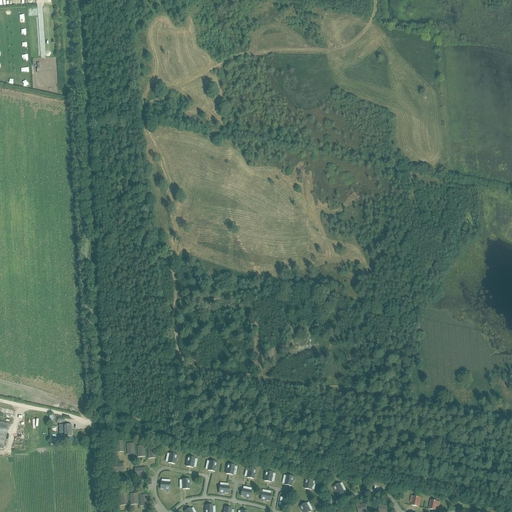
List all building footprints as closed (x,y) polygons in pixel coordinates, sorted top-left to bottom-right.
[(0,421),(0,448),(4,449),(8,423),(0,421)] [(71,425),(63,425),(59,425),(59,433),(63,432),(63,436),(71,436),(71,425)] [(175,465),(175,464),(177,455),(170,454),(167,454),(167,456),(169,457),(168,463),(175,465)] [(188,457),(186,467),(193,468),(194,462),(197,462),(197,460),(195,459),(188,457)] [(209,464),(208,471),(215,472),(216,463),(210,462),(207,461),(207,464),(209,464)] [(228,465),(226,474),(233,476),(234,469),(237,469),(237,467),(234,467),(234,466),(228,465)] [(247,478),(250,479),(254,480),(255,470),(249,469),(246,469),(246,471),(248,471),(247,478)] [(266,472),(264,481),(271,483),(272,476),(275,477),(275,474),(272,474),(273,473),(266,472)] [(286,479),(285,485),(292,487),(294,477),(287,476),(284,476),(284,478),(286,479)] [(160,483),(160,490),(170,490),(170,485),(170,483),(170,481),(167,480),(167,483),(160,483)] [(182,483),(183,490),(189,489),(189,480),(182,480),(182,481),(180,481),(180,483),(182,483)] [(307,480),(305,489),(311,490),(313,484),(315,484),(316,482),(313,481),(307,480)] [(219,493),(228,494),(229,487),(222,486),(223,484),(220,483),(220,486),(219,493)] [(334,487),(338,496),(344,493),(341,487),(343,485),(342,483),(340,484),(334,487)] [(242,490),(241,496),(250,498),(251,491),(251,489),(249,488),(248,491),(242,490)] [(260,500),(270,502),(271,495),(264,494),(265,491),(263,490),(262,493),(260,500)] [(412,503),(412,505),(419,507),(421,498),(413,497),(413,500),(411,499),(410,502),(412,503)] [(283,498),(280,498),(280,500),(283,501),(281,507),(288,508),(290,499),(283,498)] [(431,500),(429,509),(436,511),(437,508),(439,508),(439,505),(437,505),(438,502),(431,500)] [(300,507),(303,511),(310,511),(308,506),(310,505),(309,503),(307,504),(306,504),(300,507)] [(366,511),(365,503),(356,506),(357,511),(366,511)]
